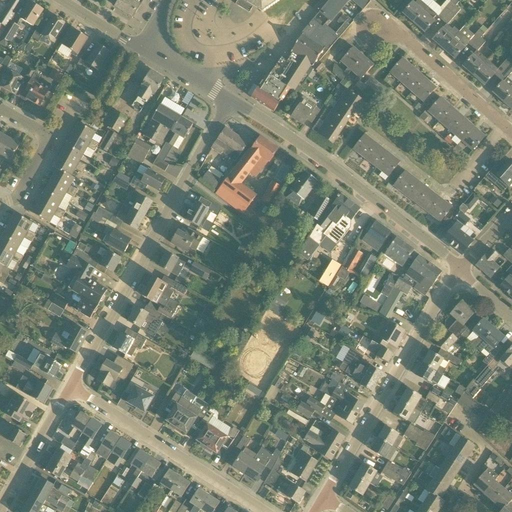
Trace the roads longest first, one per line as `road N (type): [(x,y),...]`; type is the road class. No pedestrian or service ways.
road 1 (tertiary): [(71,383),(230,101)]
road 2 (tertiary): [(460,270),(328,165),(230,101)]
road 3 (residential): [(322,499),(460,270)]
road 4 (residential): [(265,511),(71,383)]
road 5 (residential): [(511,136),(399,34),(387,37)]
road 6 (tertiary): [(0,509),(71,383)]
road 7 (residential): [(200,82),(245,65),(314,14)]
